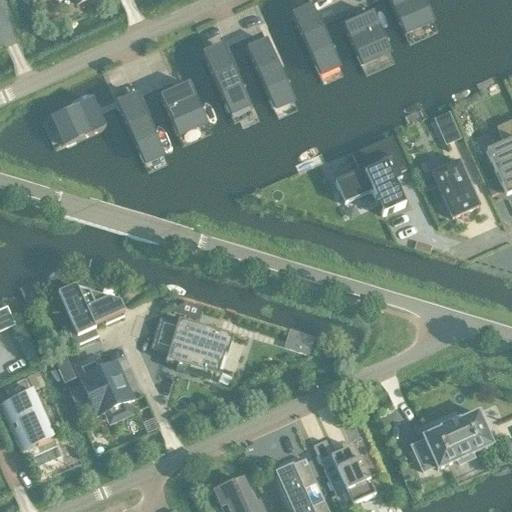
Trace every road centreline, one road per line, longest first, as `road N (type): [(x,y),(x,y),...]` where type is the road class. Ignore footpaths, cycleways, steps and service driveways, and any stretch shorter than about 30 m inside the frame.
road 1 (unclassified): [(462,322),(0,181)]
road 2 (residential): [(462,322),(446,339),(179,460)]
road 3 (residential): [(0,98),(141,35)]
road 4 (residential): [(119,327),(179,460)]
